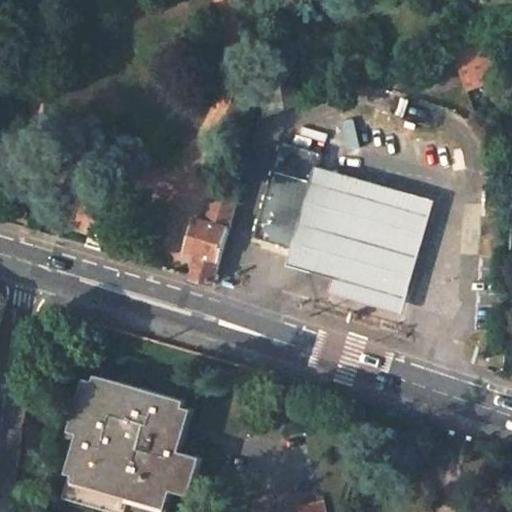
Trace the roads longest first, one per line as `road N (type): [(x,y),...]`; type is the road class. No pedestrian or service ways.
road 1 (secondary): [(511,416),(24,263)]
road 2 (unclassified): [(0,485),(24,263)]
